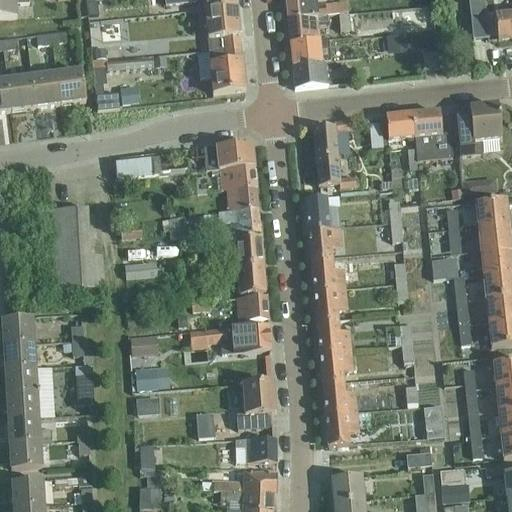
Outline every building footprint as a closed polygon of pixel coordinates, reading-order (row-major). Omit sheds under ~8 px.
[(28,7),(27,0),(0,0),(0,21),(16,21),(15,8),(28,7)] [(204,1),(205,13),(237,10),(235,0),(163,0),(165,9),(195,6),(197,1),(204,1)] [(284,4),(286,22),(327,18),(347,17),(346,6),(326,8),(326,13),(317,14),(315,1),(284,4)] [(484,1),(468,3),(473,44),(489,42),(484,1)] [(203,13),(208,56),(241,53),(237,10),(205,13),(203,13)] [(349,17),(338,18),(340,35),(350,34),(349,17)] [(511,17),(507,18),(494,20),(496,41),(496,43),(511,41),(511,17)] [(286,22),(289,46),(319,43),(318,26),(328,25),(327,18),(286,22)] [(65,36),(51,37),(52,48),(66,46),(65,36)] [(51,37),(36,39),(38,60),(54,58),(52,48),(51,37)] [(411,39),(385,41),(387,58),(413,56),(411,39)] [(124,43),(127,60),(140,58),(137,41),(124,43)] [(16,42),(2,44),(3,54),(17,53),(16,42)] [(289,46),(292,69),(330,66),(328,43),(319,44),(319,43),(289,46)] [(241,53),(208,56),(198,57),(201,82),(211,81),(213,98),(246,94),(241,53)] [(436,57),(421,59),(423,72),(423,73),(437,72),(438,72),(436,57)] [(140,62),(136,62),(122,63),(92,65),(93,74),(97,114),(121,111),(119,95),(104,97),(103,89),(107,88),(105,73),(141,70),(140,62)] [(330,66),(292,69),(294,92),(327,90),(326,73),(331,72),(330,66)] [(81,75),(56,78),(60,109),(85,106),(81,75)] [(56,78),(31,81),(35,112),(60,109),(56,78)] [(31,81),(6,85),(10,115),(35,112),(31,81)] [(0,116),(10,115),(6,85),(0,85),(0,116)] [(137,90),(119,92),(121,109),(138,107),(137,90)] [(454,114),(459,161),(482,158),(480,145),(500,143),(497,109),(468,112),(468,113),(454,114)] [(414,141),(415,152),(416,166),(451,162),(449,136),(441,137),(438,115),(411,118),(414,141)] [(387,144),(414,141),(411,118),(384,121),(387,144)] [(333,130),(312,132),(316,161),(339,159),(337,137),(346,136),(348,136),(350,135),(349,125),(333,126),(333,130)] [(252,147),(204,152),(206,174),(211,174),(224,172),(254,169),(252,147)] [(416,166),(415,152),(406,153),(407,167),(416,166)] [(339,159),(316,161),(319,191),(339,189),(340,193),(355,191),(354,181),(341,182),(339,159)] [(142,164),(114,167),(114,171),(116,182),(143,180),(142,164)] [(226,182),(227,195),(256,192),(254,169),(211,174),(211,178),(217,177),(217,183),(226,182)] [(376,175),(375,189),(391,190),(392,176),(376,175)] [(195,180),(197,197),(209,196),(207,179),(195,180)] [(227,195),(229,217),(258,214),(256,192),(227,195)] [(304,203),(307,234),(339,232),(337,211),(326,212),(325,202),(304,203)] [(475,207),(477,231),(508,228),(505,204),(475,207)] [(388,207),(390,227),(400,226),(398,206),(388,207)] [(50,213),(55,295),(105,292),(103,261),(92,261),(88,211),(50,213)] [(445,214),(448,234),(459,233),(456,213),(445,214)] [(258,214),(229,217),(220,218),(221,228),(231,227),(232,238),(260,235),(258,214)] [(169,223),(154,224),(155,237),(156,237),(156,243),(162,242),(161,237),(164,237),(164,234),(169,234),(169,241),(203,238),(202,223),(210,223),(209,217),(175,220),(176,222),(169,223)] [(400,226),(390,227),(391,247),(401,246),(400,226)] [(120,230),(121,243),(142,241),(141,228),(120,230)] [(477,231),(480,255),(510,252),(508,228),(477,231)] [(307,234),(310,265),(331,263),(330,253),(341,252),(339,232),(307,234)] [(448,234),(450,258),(461,257),(459,233),(448,234)] [(226,271),(238,270),(263,268),(261,240),(224,243),(226,271)] [(217,244),(198,245),(198,255),(218,254),(217,244)] [(480,255),(483,280),(511,277),(511,267),(510,252),(480,255)] [(450,258),(453,282),(464,281),(461,257),(450,258)] [(310,265),(313,297),(344,294),(343,273),(332,274),(331,263),(310,265)] [(156,266),(124,269),(125,283),(157,280),(156,266)] [(172,268),(173,278),(187,277),(186,267),(172,268)] [(394,268),(396,289),(407,288),(405,267),(394,268)] [(263,268),(238,270),(241,298),(265,296),(263,268)] [(511,277),(483,280),(485,306),(511,302),(511,277)] [(453,282),(456,308),(466,307),(464,281),(453,282)] [(407,288),(396,289),(397,308),(408,307),(407,288)] [(313,297),(316,326),(337,324),(336,314),(346,314),(344,294),(313,297)] [(237,303),(239,326),(268,324),(266,301),(237,303)] [(511,302),(485,306),(488,329),(511,326),(511,302)] [(209,304),(191,305),(192,316),(210,315),(209,304)] [(456,308),(458,332),(469,331),(466,307),(456,308)] [(2,324),(3,349),(35,347),(33,322),(2,324)] [(316,326),(319,356),(350,354),(348,334),(338,335),(337,324),(316,326)] [(511,326),(488,329),(490,352),(511,349),(511,326)] [(399,330),(401,350),(412,349),(410,329),(399,330)] [(71,330),(71,346),(82,345),(82,330),(71,330)] [(269,330),(206,335),(207,348),(221,347),(222,358),(244,356),(255,355),(271,354),(269,330)] [(469,331),(458,332),(460,350),(471,348),(469,331)] [(155,344),(136,346),(138,358),(156,355),(155,344)] [(82,345),(71,346),(72,360),(83,359),(82,345)] [(3,349),(5,374),(36,372),(35,347),(3,349)] [(412,349),(401,350),(403,370),(414,369),(412,349)] [(319,356),(321,388),(343,386),(342,376),(352,375),(350,354),(319,356)] [(511,365),(492,367),(495,392),(511,390),(511,365)] [(162,366),(139,367),(140,391),(162,390),(162,366)] [(5,374),(6,399),(37,397),(36,372),(5,374)] [(473,373),(462,374),(462,376),(464,389),(465,395),(476,394),(473,373)] [(91,381),(76,382),(78,410),(93,410),(91,381)] [(245,417),(236,418),(238,435),(272,432),(271,416),(276,416),(273,385),(242,388),(245,417)] [(321,388),(324,419),(356,416),(354,396),(344,397),(343,386),(321,388)] [(511,390),(495,392),(497,416),(511,414),(511,390)] [(405,392),(406,412),(417,411),(415,391),(405,392)] [(465,395),(467,419),(478,418),(476,394),(465,395)] [(6,399),(8,424),(39,422),(37,397),(6,399)] [(158,403),(136,404),(137,421),(159,419),(158,403)] [(417,411),(406,412),(408,432),(418,431),(417,411)] [(511,414),(497,416),(500,441),(511,440),(511,414)] [(356,416),(324,419),(327,450),(348,448),(347,437),(358,436),(356,416)] [(213,418),(196,420),(198,444),(215,443),(213,418)] [(467,419),(470,444),(481,443),(478,418),(467,419)] [(39,422),(8,424),(10,449),(40,447),(52,446),(51,434),(40,435),(39,422)] [(76,430),(77,445),(88,444),(87,429),(76,430)] [(511,440),(500,441),(502,464),(511,463),(511,440)] [(276,443),(248,443),(237,443),(237,467),(276,467),(276,443)] [(481,443),(470,444),(472,462),(483,461),(481,443)] [(88,444),(77,445),(78,459),(89,458),(88,444)] [(40,447),(10,449),(11,474),(42,472),(40,447)] [(148,452),(139,452),(140,472),(154,472),(154,462),(153,452),(148,452)] [(430,456),(406,458),(407,472),(431,470),(430,456)] [(140,478),(139,494),(160,494),(160,493),(161,493),(162,479),(154,478),(154,472),(147,472),(146,478),(140,478)] [(464,473),(439,475),(440,489),(465,486),(464,473)] [(213,496),(221,496),(274,498),(275,478),(244,477),(243,488),(213,487),(213,496)] [(422,479),(423,498),(423,499),(434,498),(432,478),(422,479)] [(81,507),(82,507),(92,506),(92,480),(54,481),(54,490),(78,489),(78,493),(80,493),(81,497),(73,497),(74,507),(81,507)] [(361,480),(331,482),(333,507),(364,504),(361,480)] [(11,486),(13,511),(44,509),(43,484),(11,486)] [(468,490),(441,492),(442,505),(442,511),(470,508),(468,490)] [(138,511),(140,511),(141,511),(159,511),(160,494),(139,494),(138,511)] [(230,505),(229,511),(273,511),(274,498),(221,496),(221,505),(230,505)] [(423,499),(423,498),(414,499),(415,511),(435,511),(434,498),(423,499)]
